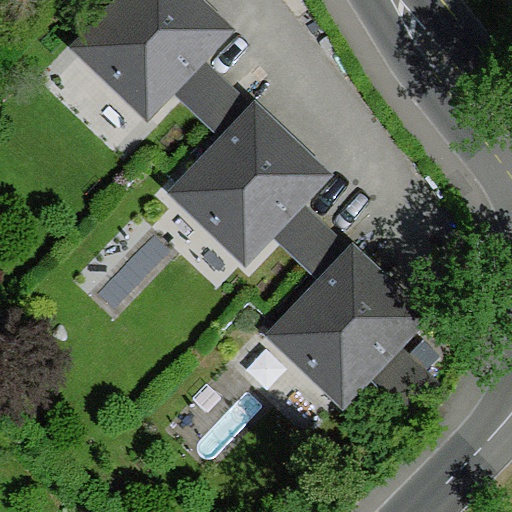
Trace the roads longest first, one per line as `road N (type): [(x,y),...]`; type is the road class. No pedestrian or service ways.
road 1 (tertiary): [(398,0),(511,149)]
road 2 (tertiary): [(511,416),(416,511)]
